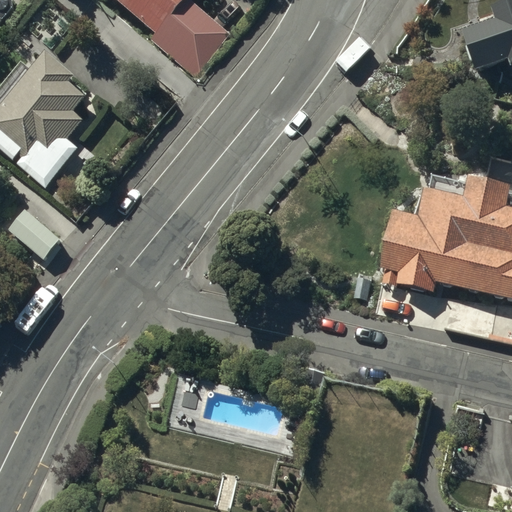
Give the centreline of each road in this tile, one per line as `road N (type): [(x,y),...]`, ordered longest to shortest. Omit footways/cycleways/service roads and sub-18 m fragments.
road 1 (residential): [(511,383),(99,304)]
road 2 (tertiary): [(338,0),(286,86),(99,304)]
road 3 (tertiary): [(99,304),(0,475)]
